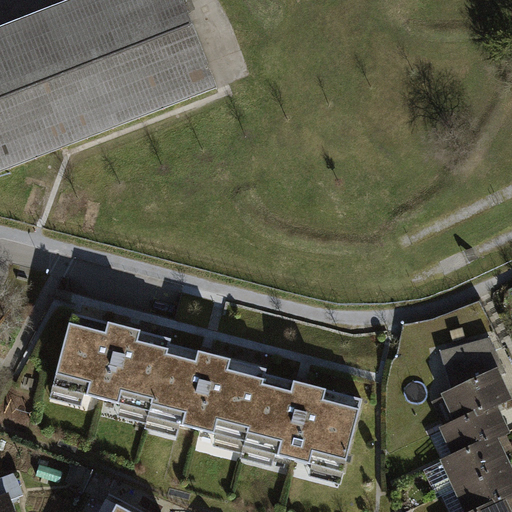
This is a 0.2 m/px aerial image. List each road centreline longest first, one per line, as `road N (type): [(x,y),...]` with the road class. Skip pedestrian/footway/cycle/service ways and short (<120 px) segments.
road 1 (track): [(181,278),(308,312),(373,318),(432,309),(511,271)]
road 2 (residential): [(0,255),(138,290)]
